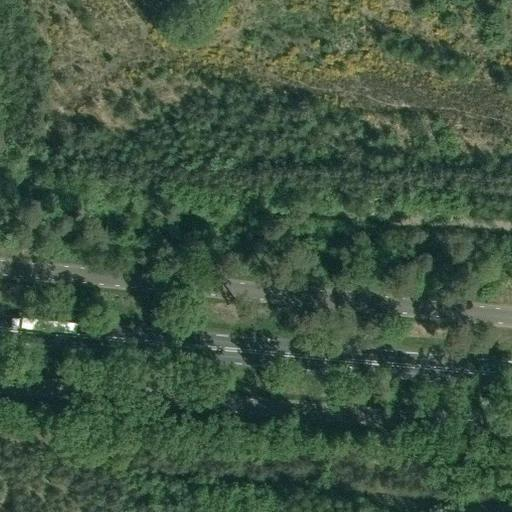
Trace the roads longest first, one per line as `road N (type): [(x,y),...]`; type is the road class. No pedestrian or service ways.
road 1 (unclassified): [(511,318),(0,271)]
road 2 (unclassified): [(0,381),(511,426)]
road 3 (primary): [(511,375),(0,330)]
